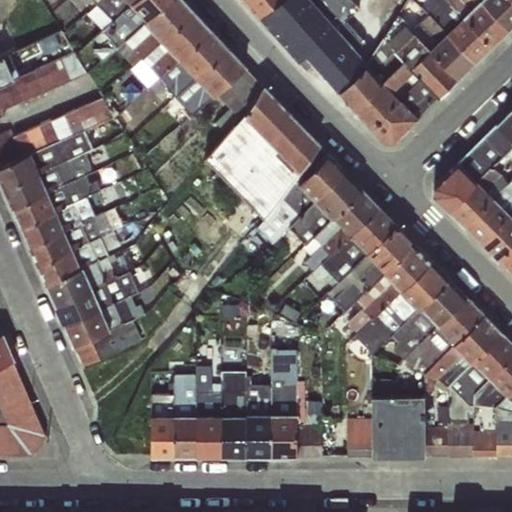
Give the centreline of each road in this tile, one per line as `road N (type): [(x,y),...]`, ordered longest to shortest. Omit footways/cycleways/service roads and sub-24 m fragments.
road 1 (residential): [(92,485),(511,484)]
road 2 (tertiary): [(394,182),(223,0)]
road 3 (residential): [(92,485),(0,265)]
road 4 (tertiary): [(511,301),(394,182)]
road 5 (residential): [(511,70),(394,182)]
